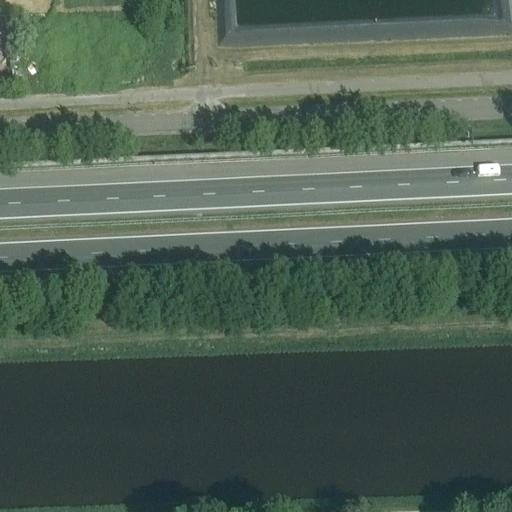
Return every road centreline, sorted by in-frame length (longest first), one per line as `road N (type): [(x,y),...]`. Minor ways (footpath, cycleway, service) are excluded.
road 1 (motorway): [(0,260),(511,235)]
road 2 (tertiary): [(0,133),(511,111)]
road 3 (motorway): [(511,184),(0,206)]
